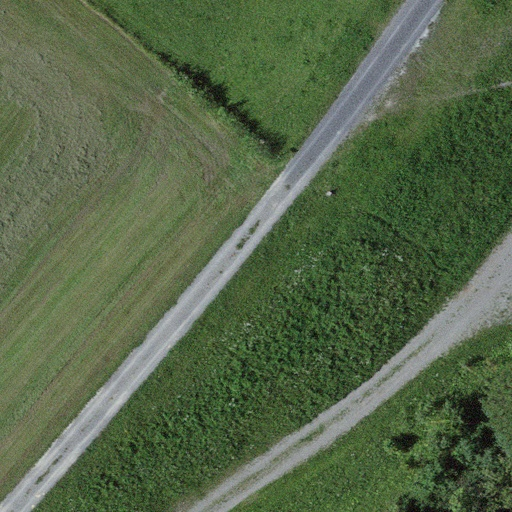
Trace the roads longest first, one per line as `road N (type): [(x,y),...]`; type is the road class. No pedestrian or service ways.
road 1 (track): [(14,511),(334,131)]
road 2 (track): [(511,275),(438,343),(206,511)]
road 3 (track): [(334,131),(511,74)]
road 4 (track): [(334,131),(434,0)]
